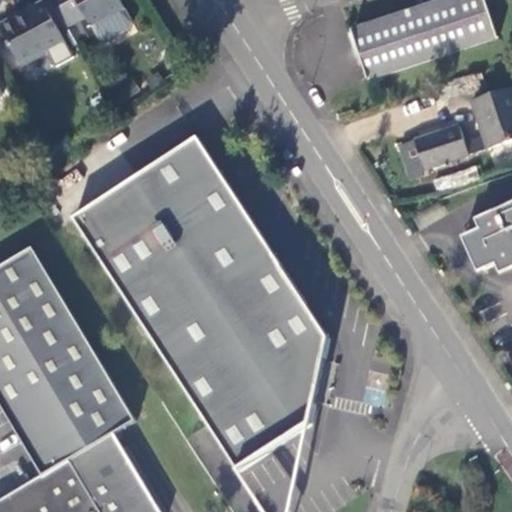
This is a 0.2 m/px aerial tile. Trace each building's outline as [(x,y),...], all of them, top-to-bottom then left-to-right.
[(76,24),(62,0),(57,0),(48,5),(47,3),(2,27),(23,65),(50,52),(58,67),(76,58),(62,31),(76,24)] [(62,0),(76,24),(88,18),(94,29),(127,11),(121,0),(62,0)] [(374,80),(500,39),(499,35),(505,33),(499,15),(493,17),(486,0),(436,0),(352,28),(370,82),(374,80)] [(127,11),(94,29),(102,42),(110,44),(133,33),(135,24),(127,11)] [(482,136),(488,152),(511,143),(511,87),(471,101),(482,136)] [(430,173),(471,158),(466,142),(460,126),(418,141),(430,173)] [(466,142),(471,158),(488,152),(482,136),(466,142)] [(198,137),(73,219),(239,474),(313,425),(331,339),(198,137)] [(511,202),(477,219),(481,229),(464,237),(480,272),(500,263),(504,273),(511,269),(511,202)] [(35,250),(0,270),(0,398),(6,409),(25,440),(47,477),(23,490),(0,504),(0,511),(162,511),(116,437),(140,423),(35,250)]
